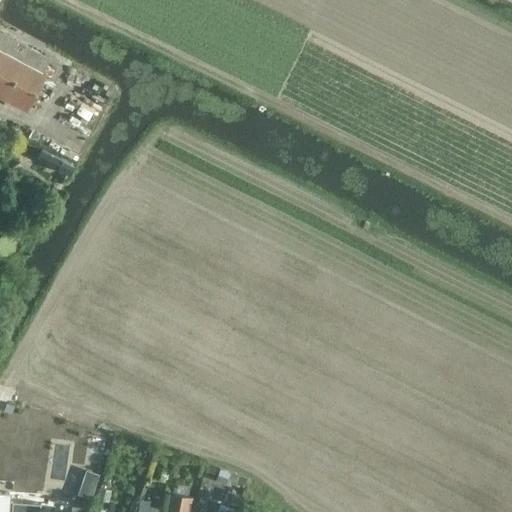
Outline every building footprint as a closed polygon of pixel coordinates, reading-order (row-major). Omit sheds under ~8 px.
[(49,58),(41,54),(0,31),(0,95),(25,108),(43,73),(42,72),(49,58)] [(42,170),(66,181),(75,162),(51,151),(42,170)] [(223,501),(236,505),(240,495),(227,491),(223,501)] [(165,511),(169,511),(187,511),(191,496),(168,492),(165,511)] [(71,496),(71,504),(83,505),(83,496),(71,496)] [(132,511),(147,511),(149,500),(137,498),(132,511)] [(37,511),(38,508),(38,502),(7,500),(6,511),(37,511)]
